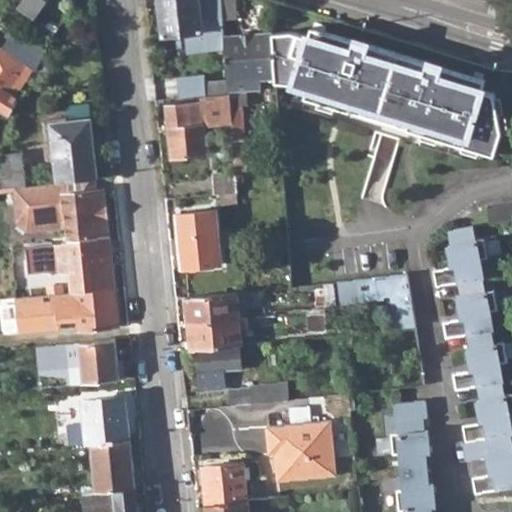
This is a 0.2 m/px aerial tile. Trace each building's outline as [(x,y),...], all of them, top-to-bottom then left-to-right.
[(47,0),(22,0),(18,6),(35,18),(47,0)] [(158,0),(162,35),(202,32),(199,0),(158,0)] [(297,32),(272,34),(276,82),(276,86),(298,85),(313,89),(310,98),(355,112),(358,102),(415,119),(412,129),(500,155),(507,132),(500,93),(487,90),(490,80),(447,67),(446,70),(433,65),(433,63),(374,45),(373,47),(359,43),(360,41),(317,28),(314,37),(297,32)] [(236,172),(236,178),(246,178),(238,94),(254,94),(253,85),(276,82),(272,34),(225,36),(230,94),(231,107),(236,172)] [(0,109),(8,115),(19,100),(17,99),(33,68),(13,54),(0,44),(0,109)] [(19,46),(13,54),(33,68),(34,68),(38,60),(19,46)] [(215,108),(231,107),(230,94),(167,100),(172,157),(208,155),(206,124),(205,110),(215,108)] [(216,123),(215,108),(205,110),(206,124),(216,123)] [(51,123),(58,182),(64,181),(98,178),(91,120),(51,123)] [(0,167),(0,188),(14,187),(17,187),(24,186),(27,185),(23,151),(2,153),(3,167),(0,167)] [(236,178),(236,172),(212,175),(213,196),(238,193),(236,178)] [(29,231),(52,229),(52,225),(57,225),(57,227),(69,226),(70,237),(108,233),(103,189),(80,191),(81,206),(67,208),(64,181),(58,182),(27,185),(24,186),(17,187),(14,187),(19,221),(29,231)] [(495,222),(511,219),(511,201),(492,205),(495,222)] [(177,214),(182,266),(220,263),(216,212),(177,214)] [(470,478),(473,494),(511,487),(511,444),(510,434),(511,433),(511,430),(509,416),(511,415),(511,394),(503,396),(501,382),(504,381),(500,363),(508,362),(505,342),(495,344),(493,330),(495,329),(492,311),(499,310),(496,290),(486,291),(483,277),(486,277),(483,259),(490,258),(487,237),(477,239),(474,225),(453,229),(455,243),(451,244),(454,265),(435,268),(437,285),(462,281),(464,295),(460,296),(464,317),(444,321),(447,337),(470,333),(473,347),(469,348),(472,370),(452,373),(455,390),(479,386),(482,400),(477,401),(481,422),(461,426),(464,442),(488,438),(490,452),(486,453),(490,474),(470,478)] [(30,246),(32,264),(55,261),(54,243),(30,246)] [(30,288),(31,297),(33,297),(51,295),(61,294),(75,292),(114,289),(110,252),(70,256),(73,283),(30,288)] [(391,296),(395,328),(416,326),(407,275),(355,280),(357,303),(375,301),(374,298),(391,296)] [(325,284),(326,304),(338,303),(336,282),(325,284)] [(119,328),(114,289),(75,292),(61,294),(51,295),(33,297),(31,297),(30,297),(16,298),(20,335),(61,330),(60,323),(78,321),(80,332),(119,328)] [(185,298),(189,348),(243,343),(242,326),(266,324),(265,307),(239,309),(239,302),(256,300),(255,291),(246,291),(185,298)] [(364,319),(365,331),(381,330),(380,318),(364,319)] [(251,334),(252,342),(267,340),(267,333),(251,334)] [(79,341),(85,381),(119,378),(114,337),(79,341)] [(196,350),(199,390),(223,387),(221,369),(240,367),(239,346),(196,350)] [(229,390),(230,404),(286,398),(285,384),(229,390)] [(84,399),(87,440),(92,440),(130,436),(125,395),(84,399)] [(404,511),(429,511),(429,507),(433,507),(432,484),(427,484),(425,453),(429,453),(427,430),(423,430),(422,417),(426,417),(425,400),(396,402),(398,432),(391,433),(393,453),(400,452),(403,488),(395,489),(397,509),(404,509),(404,511)] [(312,403),(293,406),(295,420),(314,418),(312,403)] [(330,421),(265,427),(267,445),(273,444),(274,453),(276,481),(332,476),(331,459),(334,459),(330,421)] [(92,440),(98,491),(135,488),(130,436),(92,440)] [(202,467),(206,504),(247,500),(243,463),(202,467)] [(86,511),(104,511),(110,511),(117,511),(138,511),(135,488),(98,491),(85,492),(86,511)] [(206,504),(206,511),(247,511),(247,500),(206,504)]
